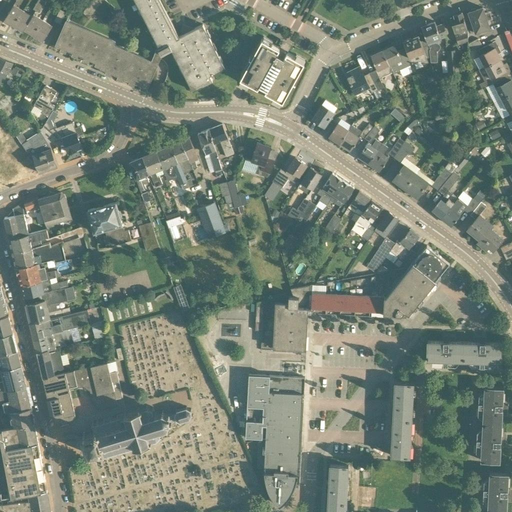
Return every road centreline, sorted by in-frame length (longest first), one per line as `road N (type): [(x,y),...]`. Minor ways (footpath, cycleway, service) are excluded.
road 1 (unclassified): [(306,511),(315,452),(444,288),(477,325)]
road 2 (tertiary): [(511,308),(473,260),(289,130)]
road 3 (residential): [(0,244),(44,416),(58,511)]
road 4 (residential): [(135,101),(113,152),(0,198)]
road 5 (tertiary): [(135,101),(0,47)]
road 6 (residential): [(336,51),(468,0)]
